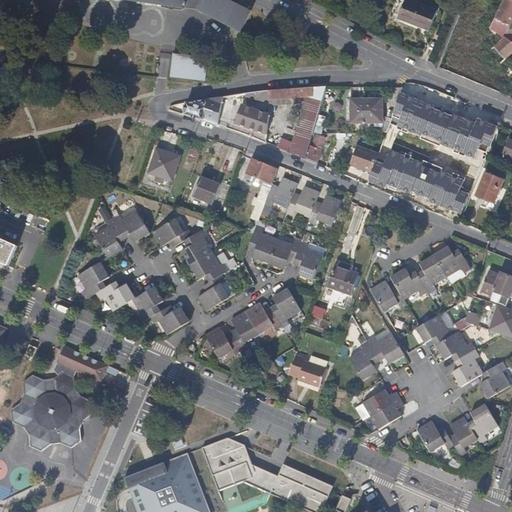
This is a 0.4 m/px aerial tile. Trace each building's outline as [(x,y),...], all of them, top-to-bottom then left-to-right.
[(27,11),(32,0),(17,0),(15,5),(27,11)] [(239,32),(251,11),(228,0),(129,0),(189,9),(196,10),(203,13),(239,32)] [(429,30),(437,9),(416,0),(402,0),(396,16),(429,30)] [(511,27),(511,24),(511,0),(502,0),(492,24),(490,29),(501,34),(505,25),(511,27)] [(511,42),(507,38),(506,37),(498,45),(506,58),(510,56),(511,53),(511,42)] [(207,81),(209,57),(172,53),(169,77),(207,81)] [(313,133),(325,88),(312,89),(312,97),(307,97),(300,121),(294,143),(282,139),(278,149),(284,151),(304,160),(309,145),(313,133)] [(312,97),(312,89),(269,92),(269,100),(270,100),(307,97),(312,97)] [(269,100),(269,92),(245,94),(233,96),(235,103),(269,100)] [(391,123),(397,126),(409,97),(401,93),(391,123)] [(218,126),(225,97),(187,104),(184,115),(218,126)] [(396,129),(407,133),(410,128),(421,102),(409,97),(397,126),(396,129)] [(346,123),(350,123),(350,102),(381,101),(381,98),(346,99),(346,123)] [(350,102),(350,123),(382,123),(381,101),(350,102)] [(410,128),(423,133),(433,110),(434,107),(421,102),(410,128)] [(269,121),(269,114),(242,104),(235,124),(266,136),(269,121)] [(422,136),(440,143),(451,117),(433,110),(423,133),(422,136)] [(439,145),(451,150),(463,120),(451,115),(451,117),(440,143),(439,145)] [(462,153),(472,158),(476,148),(487,123),(477,119),(474,125),(462,153)] [(450,152),(461,157),(462,153),(474,125),(463,120),(451,150),(450,152)] [(487,123),(476,148),(487,152),(496,127),(487,123)] [(309,145),(320,149),(324,136),(313,133),(309,145)] [(304,160),(316,164),(320,149),(309,145),(304,160)] [(195,163),(201,149),(192,146),(187,159),(195,163)] [(375,161),(378,154),(356,146),(350,165),(370,173),(375,161)] [(174,181),(181,157),(157,149),(149,172),(174,181)] [(398,154),(389,150),(383,164),(374,185),(384,189),(386,183),(398,154)] [(411,155),(400,151),(398,154),(386,183),(397,187),(410,157),(411,155)] [(422,162),(410,157),(397,187),(410,192),(410,190),(421,164),(422,162)] [(274,181),(279,169),(254,160),(246,178),(265,186),(252,218),(259,221),(262,215),(266,204),(273,186),(275,182),(274,181)] [(374,185),(383,164),(375,161),(370,173),(367,182),(374,185)] [(439,171),(421,164),(410,190),(428,198),(438,174),(439,171)] [(451,179),(438,174),(428,198),(427,201),(440,206),(451,179)] [(465,179),(453,174),(451,179),(440,206),(451,210),(460,190),(465,179)] [(493,204),(503,181),(485,174),(476,197),(493,204)] [(220,184),(213,181),(200,176),(192,196),(212,204),(220,184)] [(279,188),(273,186),(266,204),(271,207),(273,201),(289,207),(294,194),(296,190),(298,183),(283,177),(280,184),(279,188)] [(294,194),(289,207),(287,213),(293,216),(296,210),(311,216),(316,203),(318,200),(321,192),(305,186),(302,193),(301,197),(294,194)] [(469,194),(460,190),(451,210),(460,214),(469,194)] [(343,201),(327,195),(324,202),(323,205),(316,203),(311,216),(308,222),(315,224),(317,219),(333,225),(343,201)] [(511,240),(511,200),(501,237),(511,240)] [(135,240),(149,232),(136,210),(122,218),(119,213),(112,217),(122,233),(128,229),(131,234),(135,240)] [(122,233),(112,217),(105,221),(107,226),(95,234),(106,257),(120,249),(117,242),(114,238),(122,233)] [(175,218),(153,231),(161,246),(169,241),(172,239),(175,244),(183,240),(186,238),(192,235),(189,229),(183,232),(175,218)] [(258,225),(254,234),(251,243),(257,246),(256,250),(254,256),(270,263),(279,239),(263,233),(265,228),(258,225)] [(209,236),(204,228),(192,235),(186,238),(191,245),(187,247),(181,251),(189,265),(212,252),(204,239),(209,236)] [(124,238),(131,234),(128,229),(122,233),(124,238)] [(124,238),(122,233),(114,238),(117,242),(124,238)] [(0,261),(9,265),(17,246),(0,239),(0,261)] [(294,245),(279,239),(270,263),(285,268),(288,261),(290,257),(296,260),(302,243),(296,240),(294,245)] [(309,246),(302,243),(296,260),(303,263),(301,266),(299,274),(314,280),(323,256),(307,250),(309,246)] [(449,248),(436,255),(449,279),(462,271),(465,275),(473,271),(463,254),(454,258),(449,248)] [(221,266),(212,252),(189,265),(197,279),(204,275),(208,274),(212,280),(219,275),(229,270),(225,264),(221,266)] [(436,255),(421,263),(426,271),(428,275),(421,278),(429,293),(431,296),(437,292),(435,287),(449,279),(436,255)] [(80,293),(83,300),(91,295),(101,289),(98,282),(101,280),(107,277),(99,262),(76,275),(84,290),(80,293)] [(350,295),(357,274),(333,265),(324,291),(345,299),(347,294),(350,295)] [(421,278),(419,275),(412,279),(410,276),(406,269),(391,278),(394,284),(397,287),(405,302),(419,293),(422,298),(429,293),(421,278)] [(507,306),(511,291),(511,278),(502,274),(500,276),(489,272),(481,292),(492,296),(491,300),(507,306)] [(224,283),(219,275),(212,280),(208,282),(205,285),(208,291),(205,292),(196,297),(205,311),(227,298),(219,286),(224,283)] [(114,281),(110,283),(114,290),(118,288),(114,281)] [(402,311),(408,307),(405,302),(397,287),(391,290),(389,286),(386,281),(371,291),(384,314),(399,306),(402,311)] [(101,300),(109,314),(131,301),(134,299),(126,284),(118,288),(114,290),(110,283),(104,287),(101,289),(91,295),(96,302),(101,300)] [(134,318),(138,325),(149,319),(157,314),(153,307),(157,305),(162,302),(154,287),(134,299),(131,301),(139,315),(134,318)] [(272,311),(282,329),(289,325),(287,321),(302,312),(288,289),(273,297),(276,303),(279,307),(272,311)] [(269,307),(272,311),(279,307),(276,303),(269,307)] [(244,312),(259,337),(273,329),(275,333),(282,329),(272,311),(266,315),(264,311),(259,304),(244,312)] [(489,329),(511,338),(511,311),(498,306),(489,329)] [(158,324),(167,336),(189,322),(181,308),(175,312),(172,313),(169,307),(160,312),(157,314),(149,319),(154,326),(158,324)] [(230,336),(242,354),(248,350),(245,345),(259,337),(244,312),(230,321),(235,328),(237,332),(230,336)] [(467,312),(466,322),(479,324),(480,314),(467,312)] [(438,346),(456,335),(451,328),(446,331),(438,316),(420,327),(414,330),(423,345),(431,341),(434,339),(438,346)] [(458,331),(466,327),(463,320),(455,324),(458,331)] [(218,328),(203,336),(218,361),(231,353),(234,358),(242,354),(230,336),(225,338),(223,335),(218,328)] [(403,357),(387,329),(364,342),(375,361),(381,357),(383,360),(387,366),(403,357)] [(457,361),(476,351),(473,345),(467,348),(459,334),(456,335),(438,346),(436,347),(445,362),(451,358),(454,356),(457,361)] [(375,361),(364,342),(357,346),(361,352),(347,360),(360,383),(374,374),(370,368),(369,365),(375,361)] [(115,374),(118,368),(116,367),(64,344),(61,351),(54,364),(62,372),(53,379),(41,380),(32,375),(23,381),(24,394),(19,404),(10,409),(12,422),(22,426),(29,435),(30,446),(42,451),(51,444),(63,443),(71,447),(81,440),(79,428),(84,419),(93,412),(91,401),(80,396),(74,388),(73,376),(76,369),(101,381),(106,370),(115,374)] [(480,375),(482,374),(475,360),(479,357),(476,351),(457,361),(461,368),(457,370),(451,373),(459,387),(480,375)] [(295,357),(289,375),(298,379),(297,381),(319,389),(326,370),(309,364),(305,363),(305,361),(295,357)] [(309,364),(326,370),(328,364),(311,358),(309,364)] [(507,369),(503,362),(485,372),(488,379),(484,382),(478,385),(486,401),(510,387),(502,372),(507,369)] [(326,370),(319,389),(321,390),(328,371),(326,370)] [(368,421),(397,404),(394,398),(388,400),(384,394),(361,408),(361,409),(368,421)] [(368,421),(376,434),(398,420),(396,415),(401,411),(397,404),(368,421)] [(476,444),(478,448),(485,444),(482,439),(497,431),(485,408),(470,417),(474,424),(476,428),(469,431),(476,444)] [(361,425),(368,421),(361,409),(353,413),(361,425)] [(453,452),(458,462),(464,459),(461,453),(476,444),(469,431),(467,428),(463,421),(448,430),(452,438),(454,442),(449,446),(453,452)] [(415,435),(418,441),(428,459),(442,451),(445,456),(453,452),(449,446),(447,441),(444,435),(437,439),(434,434),(429,427),(415,435)] [(250,456),(246,446),(228,438),(203,449),(219,491),(245,481),(253,478),(255,472),(253,465),(250,456)] [(203,449),(187,455),(208,511),(224,511),(227,511),(219,491),(203,449)] [(208,511),(187,455),(154,468),(126,479),(138,511),(208,511)] [(313,511),(321,511),(333,487),(284,464),(281,469),(278,476),(275,483),(279,485),(275,494),(313,511)] [(278,476),(253,465),(255,472),(253,478),(245,481),(275,494),(279,485),(275,483),(278,476)] [(44,482),(34,485),(37,493),(47,490),(44,482)] [(338,511),(347,511),(353,500),(344,496),(336,511),(338,511)]
